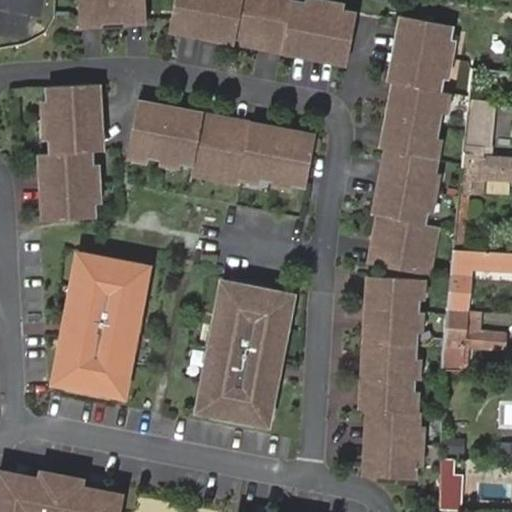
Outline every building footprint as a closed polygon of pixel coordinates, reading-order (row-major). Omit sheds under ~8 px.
[(79,0),(80,15),(100,15),(100,20),(124,18),(124,13),(144,12),(144,0),(79,0)] [(175,0),(170,31),(182,33),(183,28),(223,35),(222,40),(260,48),(260,44),(281,47),(280,52),(293,54),(294,49),(333,57),(332,61),(345,64),(355,16),(339,13),(301,5),(290,3),(290,0),(175,0)] [(306,0),(302,0),(301,5),(339,13),(340,7),(306,0)] [(124,13),(124,18),(124,23),(144,23),(144,12),(124,13)] [(99,24),(100,20),(100,15),(80,15),(81,25),(99,24)] [(398,18),(396,30),(400,31),(393,70),(389,69),(387,82),(390,83),(397,84),(393,103),(387,103),(383,128),(388,129),(385,147),(383,162),(386,162),(380,200),(376,201),(373,214),(377,214),(371,238),(376,239),(373,259),(423,269),(427,248),(418,246),(422,222),(423,210),(429,170),(431,157),(437,138),(440,113),(443,92),(437,92),(440,79),(446,41),(448,27),(398,18)] [(183,28),(182,33),(182,36),(219,44),(222,40),(223,35),(183,28)] [(393,70),(400,31),(396,30),(393,30),(387,69),(389,69),(393,70)] [(454,42),(446,41),(440,79),(447,80),(454,42)] [(260,48),(260,52),(278,55),(280,52),(281,47),(260,44),(260,48)] [(294,49),(293,54),(292,57),(331,65),(332,61),(333,57),(294,49)] [(511,96),(511,69),(471,65),(468,94),(511,96)] [(390,83),(387,103),(393,103),(397,84),(390,83)] [(449,94),(443,92),(440,113),(446,114),(449,94)] [(83,94),(35,98),(36,110),(38,150),(38,164),(28,164),(28,175),(34,174),(36,215),(32,217),(32,228),(82,224),(81,212),(79,171),(78,160),(88,159),(86,146),(81,147),(80,107),(85,107),(83,94)] [(511,111),(511,96),(468,94),(465,117),(483,119),(491,120),(492,109),(511,111)] [(140,100),(138,108),(158,113),(159,107),(140,100)] [(80,107),(81,147),(86,146),(91,146),(88,107),(85,107),(80,107)] [(138,108),(129,151),(148,155),(162,158),(181,162),(193,164),(213,169),(211,177),(237,183),(237,180),(238,173),(258,177),(272,179),(291,183),(301,185),(311,136),(300,135),(299,140),(279,135),(279,130),(268,128),(266,134),(228,125),(228,120),(189,113),(188,118),(169,114),(169,109),(159,107),(158,113),(138,108)] [(169,114),(188,118),(189,113),(191,110),(172,107),(169,109),(169,114)] [(38,150),(36,110),(29,110),(31,150),(38,150)] [(228,125),(266,134),(268,128),(269,124),(231,117),(228,120),(228,125)] [(483,119),(465,117),(462,149),(475,150),(476,133),(481,132),(483,119)] [(279,130),(279,135),(299,140),(300,135),(301,131),(282,127),(279,130)] [(377,146),(385,147),(388,129),(383,128),(381,128),(377,146)] [(441,138),(437,138),(431,157),(438,157),(441,138)] [(484,174),(511,175),(511,155),(485,153),(485,151),(475,150),(462,149),(457,192),(481,195),(484,174)] [(148,155),(129,151),(127,158),(147,162),(148,155)] [(180,168),(181,162),(162,158),(160,165),(180,168)] [(376,201),(380,200),(386,162),(383,162),(380,162),(373,200),(376,201)] [(191,173),(211,177),(213,169),(193,164),(191,173)] [(440,171),(429,170),(423,210),(433,211),(440,171)] [(86,171),(79,171),(81,212),(90,212),(86,171)] [(238,173),(237,180),(257,183),(258,177),(238,173)] [(36,215),(34,174),(28,175),(26,176),(30,216),(32,217),(36,215)] [(291,183),(272,179),(271,185),(290,188),(291,183)] [(466,194),(457,193),(451,247),(461,248),(466,194)] [(422,222),(418,246),(427,248),(431,224),(422,222)] [(366,259),(373,259),(376,239),(371,238),(370,238),(366,259)] [(511,251),(461,248),(451,247),(449,308),(467,309),(468,265),(511,267),(511,251)] [(73,287),(78,256),(71,255),(66,286),(73,287)] [(137,267),(78,256),(73,287),(66,286),(62,306),(68,307),(65,323),(79,325),(75,339),(58,336),(50,382),(60,384),(84,388),(108,392),(120,395),(138,300),(131,298),(137,267)] [(138,300),(143,268),(137,267),(131,298),(138,300)] [(415,280),(370,277),(367,299),(364,299),(363,311),(369,311),(367,331),(363,331),(361,355),(366,356),(365,376),(360,377),(359,386),(364,387),(362,407),(366,408),(365,421),(369,421),(367,461),(363,462),(362,473),(412,475),(413,462),(415,423),(416,409),(408,409),(409,389),(409,377),(410,357),(412,333),(413,313),(414,299),(415,280)] [(364,299),(367,299),(370,277),(361,278),(360,298),(364,299)] [(423,280),(415,280),(414,299),(421,299),(423,280)] [(217,281),(211,313),(218,314),(224,282),(217,281)] [(282,293),(224,282),(218,314),(211,313),(194,409),(206,411),(229,415),(254,420),(266,422),(274,374),(257,371),(258,358),(271,361),(274,344),(279,345),(282,327),(276,326),(282,293)] [(282,327),(288,294),(282,293),(276,326),(282,327)] [(447,369),(471,371),(472,348),(485,348),(485,329),(481,329),(482,310),(467,309),(449,308),(447,369)] [(363,331),(367,331),(369,311),(363,311),(360,311),(358,330),(363,331)] [(420,314),(413,313),(412,333),(420,333),(420,314)] [(65,323),(60,322),(58,336),(75,339),(79,325),(65,323)] [(360,377),(365,376),(366,356),(361,355),(357,355),(357,374),(360,377)] [(419,358),(410,357),(409,377),(418,378),(419,358)] [(274,374),(276,362),(271,361),(258,358),(257,371),(274,374)] [(84,388),(60,384),(59,391),(83,396),(84,388)] [(362,407),(364,387),(359,386),(356,387),(354,407),(362,407)] [(108,392),(84,388),(83,396),(106,400),(108,392)] [(416,390),(409,389),(408,409),(416,409),(416,390)] [(229,415),(206,411),(205,418),(228,423),(229,415)] [(254,420),(229,415),(228,423),(252,428),(254,420)] [(363,462),(367,461),(369,421),(365,421),(362,422),(359,461),(363,462)] [(422,423),(415,423),(413,462),(420,463),(422,423)] [(0,511),(111,511),(112,511),(106,510),(109,494),(76,488),(76,480),(60,477),(59,485),(54,489),(49,483),(50,475),(36,473),(34,481),(1,475),(0,480),(0,511)] [(60,477),(50,475),(49,483),(54,489),(59,485),(60,477)] [(114,494),(109,494),(106,510),(112,511),(114,494)]
